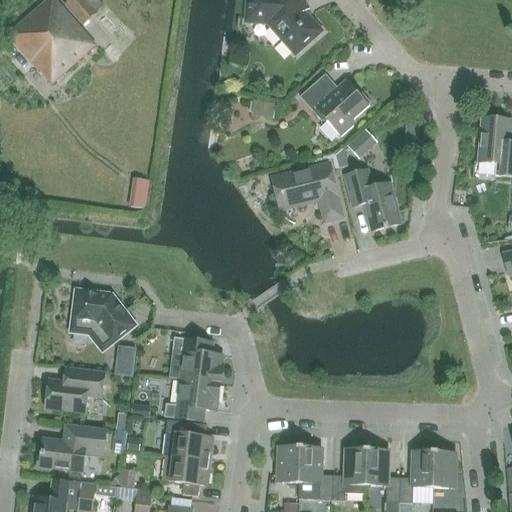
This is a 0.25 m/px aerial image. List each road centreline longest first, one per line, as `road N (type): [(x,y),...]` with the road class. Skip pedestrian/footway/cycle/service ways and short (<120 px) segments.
road 1 (residential): [(260,408),(480,419)]
road 2 (residential): [(493,399),(446,243)]
road 3 (residential): [(446,243),(437,212),(443,84)]
road 4 (residential): [(21,355),(1,511)]
road 5 (residential): [(443,84),(418,78),(346,0)]
